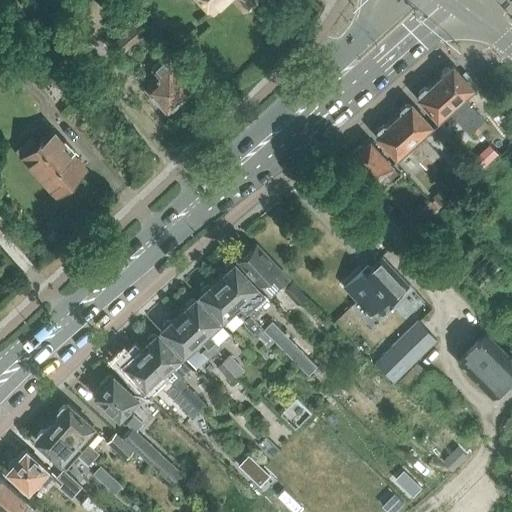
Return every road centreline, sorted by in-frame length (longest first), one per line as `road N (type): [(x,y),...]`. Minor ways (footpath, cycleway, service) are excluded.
road 1 (primary): [(0,392),(458,3)]
road 2 (primary): [(404,0),(0,374)]
